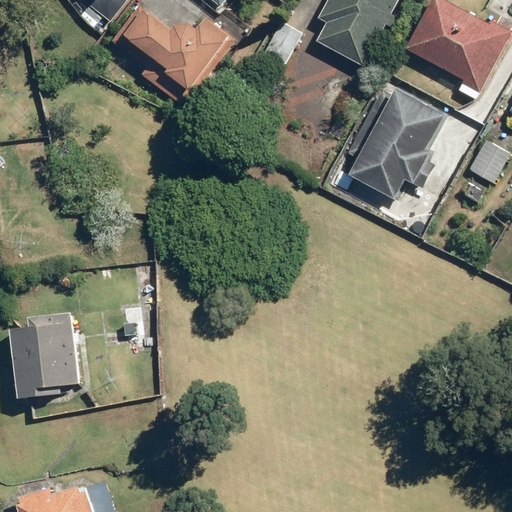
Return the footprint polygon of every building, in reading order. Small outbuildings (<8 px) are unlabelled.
[(92,0),(110,15),(122,0),(92,0)] [(329,0),(320,17),(327,21),(317,40),(364,66),(399,0),(329,0)] [(511,30),(452,0),(433,0),(407,49),(464,79),(462,83),(481,93),(511,34),(511,30)] [(142,6),(116,41),(150,66),(144,73),(186,105),(236,37),(208,17),(201,26),(197,24),(181,26),(177,32),(142,6)] [(449,121),(430,153),(457,169),(476,137),(449,121)] [(487,140),(470,170),(494,183),(511,153),(487,140)] [(142,306),(124,309),(128,346),(147,343),(142,306)] [(35,328),(16,330),(22,398),(68,394),(67,385),(84,384),(77,313),(34,317),(35,328)] [(90,511),(82,484),(21,503),(23,511),(90,511)] [(181,511),(181,496),(153,498),(154,511),(181,511)]
